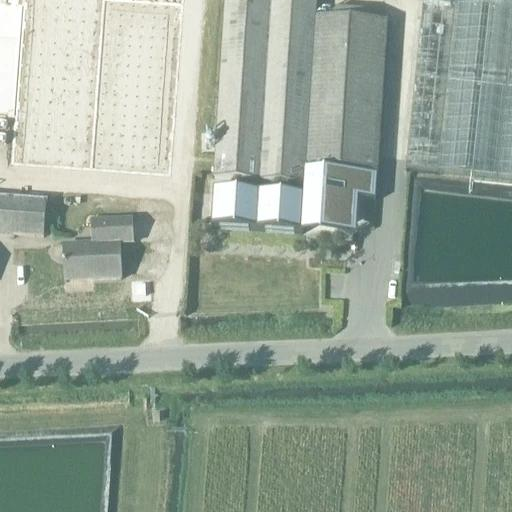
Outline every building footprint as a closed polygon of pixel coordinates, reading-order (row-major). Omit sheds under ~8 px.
[(0,0),(0,5),(22,7),(15,117),(11,166),(171,178),(184,0),(0,0)] [(225,0),(218,128),(215,180),(304,187),(304,197),(305,197),(304,225),(349,228),(352,190),(374,191),(373,203),(376,203),(378,173),(382,100),(387,23),(269,15),(270,0),(225,0)] [(511,0),(422,0),(405,171),(511,181),(511,0)] [(0,178),(0,195),(40,197),(41,180),(0,178)] [(304,225),(305,197),(304,197),(214,191),(212,229),(303,235),(304,225)] [(93,245),(63,247),(66,278),(93,276),(93,283),(122,281),(119,245),(133,244),(131,221),(91,222),(93,245)]
